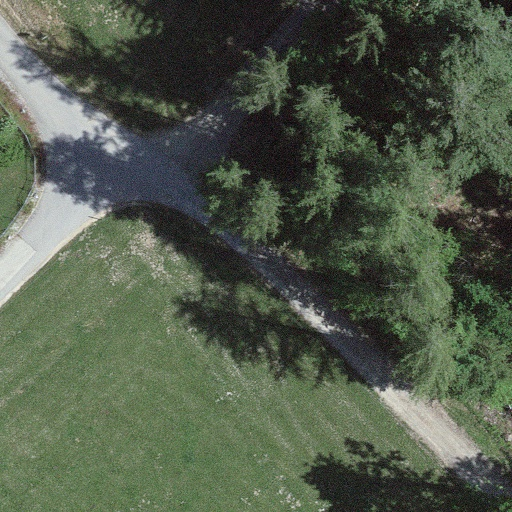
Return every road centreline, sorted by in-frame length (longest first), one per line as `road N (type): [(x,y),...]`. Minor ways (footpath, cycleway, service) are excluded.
road 1 (track): [(509,511),(177,188)]
road 2 (track): [(177,188),(320,0)]
